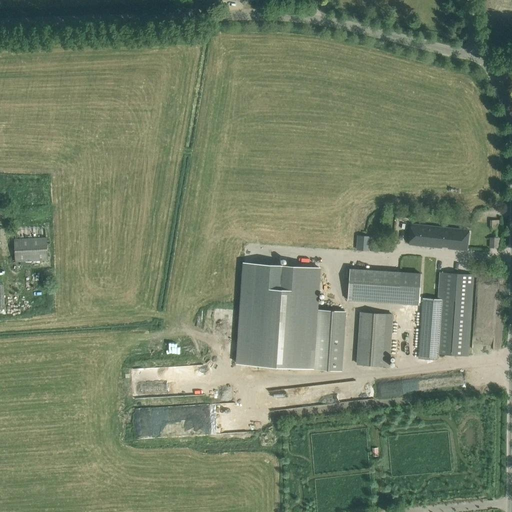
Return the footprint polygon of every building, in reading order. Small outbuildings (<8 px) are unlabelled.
[(443,227),(411,224),(409,245),(441,248),(443,227)] [(448,249),(467,251),(469,230),(443,227),(441,248),(442,248),(442,246),(448,247),(448,249)] [(357,236),(356,250),(368,250),(368,249),(369,237),(357,236)] [(17,261),(35,260),(50,259),(48,237),(15,240),(17,261)] [(238,364),(312,368),(316,310),(319,267),(244,262),(238,364)] [(420,273),(401,272),(350,268),(348,300),(418,305),(420,273)] [(438,354),(468,356),(473,275),(440,273),(438,300),(422,299),(418,358),(437,359),(438,354)] [(317,309),(313,368),(341,370),(345,311),(317,309)] [(361,312),(358,364),(389,366),(392,314),(361,312)]
